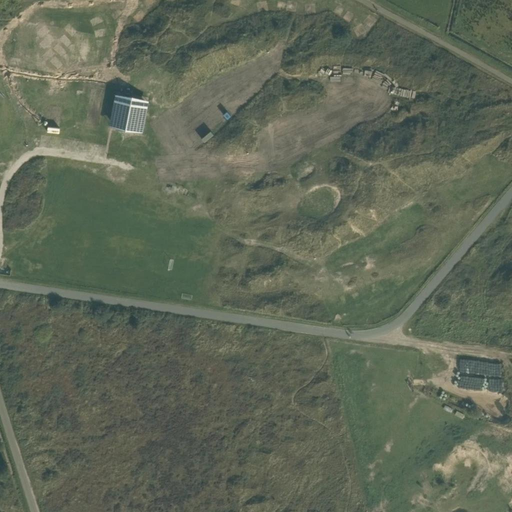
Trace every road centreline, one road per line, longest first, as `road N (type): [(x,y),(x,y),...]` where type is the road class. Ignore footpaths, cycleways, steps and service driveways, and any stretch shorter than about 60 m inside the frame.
road 1 (unclassified): [(0,282),(265,321),(390,329),(511,188)]
road 2 (track): [(511,349),(419,340),(390,329)]
